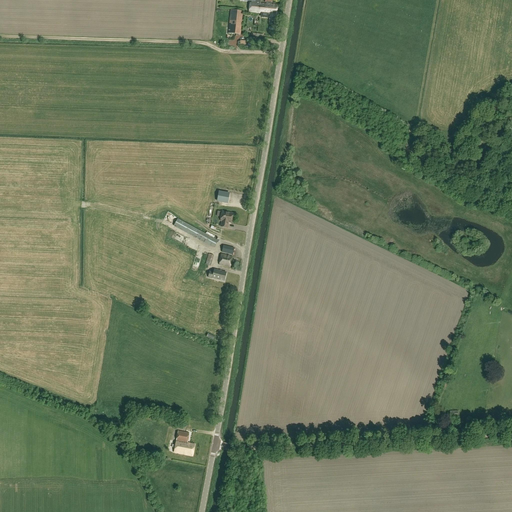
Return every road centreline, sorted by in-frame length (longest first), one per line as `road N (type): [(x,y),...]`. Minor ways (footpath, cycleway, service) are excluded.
road 1 (tertiary): [(214,445),(290,0)]
road 2 (tertiary): [(214,445),(511,432)]
road 3 (track): [(280,52),(0,36)]
